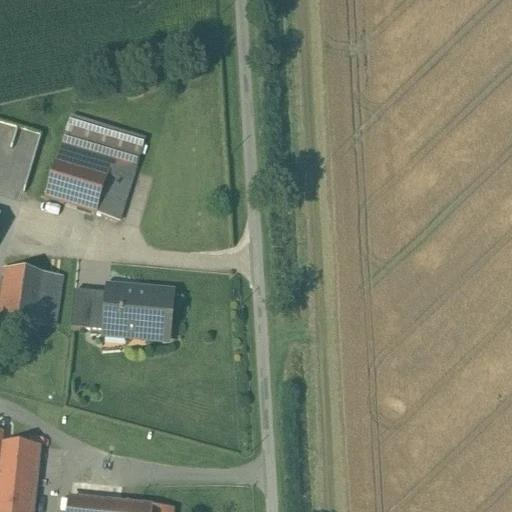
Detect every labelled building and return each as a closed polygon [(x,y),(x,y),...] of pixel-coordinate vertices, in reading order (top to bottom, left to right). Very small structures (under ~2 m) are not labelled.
[(142,138),(69,116),(61,142),(134,164),(142,138)] [(0,190),(23,197),(42,131),(0,118),(0,190)] [(61,142),(44,198),(118,221),(135,165),(134,164),(61,142)] [(60,279),(3,270),(0,284),(0,318),(51,327),(60,279)] [(140,292),(107,289),(106,301),(74,298),(75,292),(73,292),(70,329),(103,332),(103,336),(167,342),(171,298),(140,295),(140,292)] [(33,511),(41,447),(0,443),(0,445),(0,511),(33,511)] [(163,511),(164,509),(69,499),(67,511),(163,511)]
